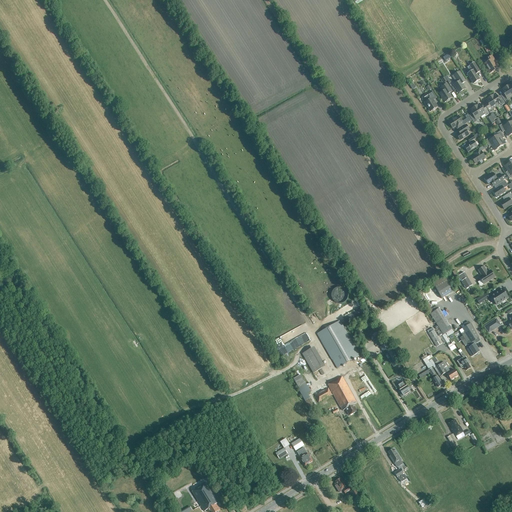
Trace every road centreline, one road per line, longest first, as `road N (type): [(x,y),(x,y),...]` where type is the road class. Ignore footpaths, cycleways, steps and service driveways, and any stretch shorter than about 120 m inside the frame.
road 1 (track): [(266,0),(432,260),(443,264),(475,246),(500,246)]
road 2 (primary): [(262,511),(511,361)]
road 3 (residential): [(471,175),(440,121),(511,72)]
